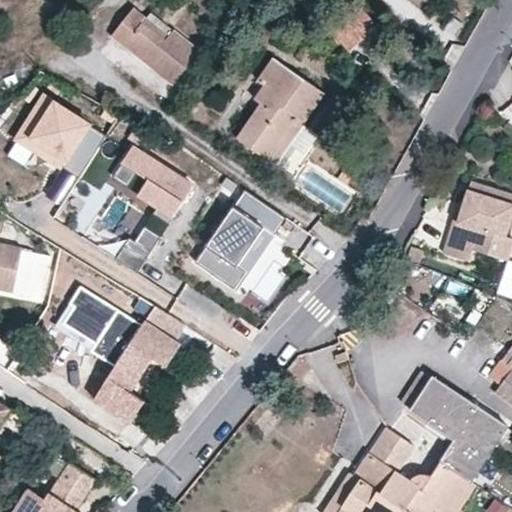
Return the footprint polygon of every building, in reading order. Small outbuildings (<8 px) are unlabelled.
[(377,25),(361,6),(342,21),(331,8),(320,18),(348,50),(364,37),(377,25)] [(132,9),(112,35),(173,83),(198,50),(150,13),(146,18),(132,9)] [(237,138),(268,158),(296,117),(304,123),(324,93),(273,58),(258,80),(265,84),(255,100),(261,103),(237,138)] [(18,139),(80,178),(107,136),(46,97),(18,139)] [(304,123),(296,117),(268,158),(277,164),(294,140),(308,149),(319,133),(304,123)] [(133,147),(113,178),(128,188),(137,173),(149,181),(139,195),(158,207),(153,214),(169,225),(194,187),(133,147)] [(352,176),(343,170),(338,179),(346,185),(348,184),(352,176)] [(493,197),(495,189),(474,182),(471,190),(493,197)] [(471,190),(466,207),(461,222),(456,221),(445,253),(472,262),(476,250),(509,261),(511,251),(511,238),(508,238),(511,225),(511,194),(495,189),(493,197),(471,190)] [(287,219),(246,190),(195,262),(234,289),(246,272),(237,266),(264,229),(275,236),(287,219)] [(466,207),(460,205),(456,221),(461,222),(466,207)] [(145,261),(161,237),(145,227),(135,242),(137,244),(131,252),(145,261)] [(137,273),(145,261),(131,252),(137,244),(135,242),(129,238),(115,259),(137,273)] [(0,287),(13,291),(24,247),(0,241),(0,287)] [(421,254),(406,245),(398,257),(415,264),(421,254)] [(140,300),(131,315),(145,324),(175,344),(184,329),(154,310),(148,319),(137,313),(144,303),(140,300)] [(154,310),(144,303),(137,313),(148,319),(154,310)] [(145,324),(95,400),(133,426),(147,403),(133,394),(154,359),(167,368),(181,347),(175,344),(145,324)] [(511,349),(503,362),(511,368),(511,349)] [(504,386),(511,374),(511,368),(503,362),(491,376),(504,386)] [(413,410),(434,378),(423,371),(402,402),(413,410)] [(511,374),(504,386),(496,396),(511,407),(511,374)] [(472,481),(507,428),(434,378),(413,410),(458,440),(443,463),(472,481)] [(0,423),(9,409),(0,402),(0,423)] [(415,480),(411,483),(396,473),(414,446),(389,429),(356,477),(362,481),(340,511),(450,511),(472,481),(443,463),(434,478),(425,477),(419,478),(415,480)] [(96,483),(72,467),(47,503),(40,511),(68,511),(73,503),(79,507),(96,483)] [(356,477),(349,473),(323,511),(340,511),(362,481),(356,477)] [(460,511),(478,486),(472,481),(450,511),(460,511)] [(40,511),(47,503),(29,490),(14,511),(40,511)] [(489,511),(511,511),(511,505),(495,496),(487,510),(489,511)] [(76,511),(79,507),(73,503),(68,511),(76,511)]
